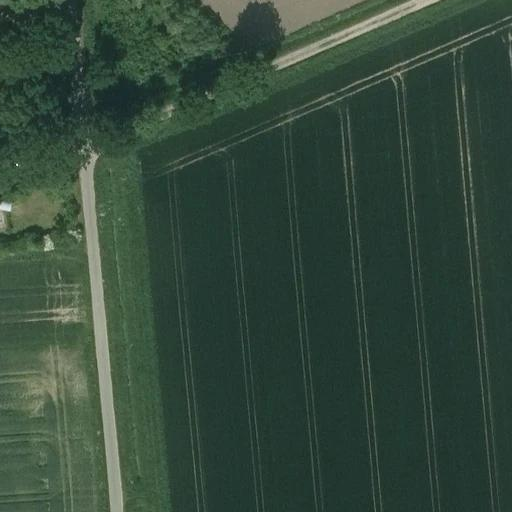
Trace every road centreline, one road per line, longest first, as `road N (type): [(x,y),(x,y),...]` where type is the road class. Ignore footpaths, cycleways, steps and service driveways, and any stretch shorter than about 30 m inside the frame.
road 1 (unclassified): [(117,511),(72,0)]
road 2 (track): [(85,146),(420,0)]
